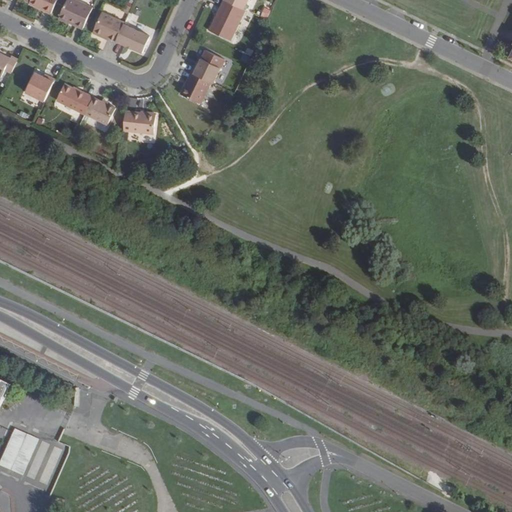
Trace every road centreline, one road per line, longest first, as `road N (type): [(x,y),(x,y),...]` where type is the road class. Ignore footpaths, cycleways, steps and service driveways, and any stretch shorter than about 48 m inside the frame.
road 1 (secondary): [(264,457),(194,404),(0,303)]
road 2 (residential): [(189,0),(161,67),(142,80),(0,19)]
road 3 (secondary): [(0,316),(184,419)]
road 4 (residential): [(511,81),(342,0)]
road 5 (unclassified): [(458,511),(346,457)]
